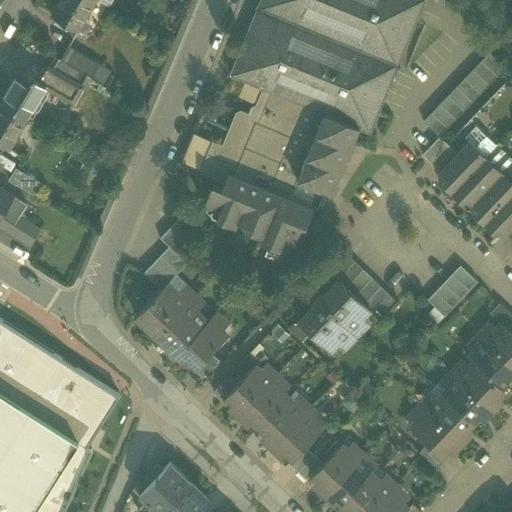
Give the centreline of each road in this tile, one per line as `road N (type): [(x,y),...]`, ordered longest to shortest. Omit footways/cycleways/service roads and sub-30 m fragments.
road 1 (residential): [(101,333),(97,280),(216,0)]
road 2 (residential): [(285,511),(158,390)]
road 3 (residential): [(403,191),(511,298)]
road 4 (residential): [(158,390),(108,511)]
road 5 (residential): [(101,333),(0,268)]
